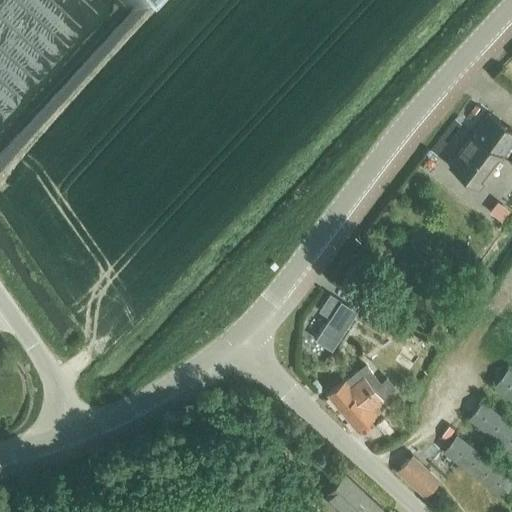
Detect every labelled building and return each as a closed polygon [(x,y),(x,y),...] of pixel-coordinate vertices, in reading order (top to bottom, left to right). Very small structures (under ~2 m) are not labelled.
[(466,141),(448,165),(477,186),(491,168),(489,166),(489,167),(487,165),(496,153),(499,155),(499,156),(500,156),(501,155),(511,139),(511,130),(488,113),(472,133),(470,136),(471,136),(472,135),(473,135),(468,143),(467,142),(466,141)] [(273,270),(278,265),(273,261),(269,266),(273,270)] [(348,272),(341,281),(352,289),(359,281),(348,272)] [(330,317),(316,338),(332,349),(356,311),(330,294),(320,310),(330,317)] [(365,303),(356,317),(367,324),(376,311),(365,303)] [(418,364),(431,338),(411,329),(399,355),(418,364)] [(344,380),(326,394),(355,430),(379,411),(374,405),(382,399),(373,388),(379,383),(365,364),(344,380)] [(511,399),(511,371),(507,368),(494,385),(511,399)] [(511,416),(504,410),(500,415),(482,400),(468,418),(511,452),(511,416)] [(383,418),(376,424),(385,435),(393,429),(383,418)] [(500,496),(511,480),(511,477),(456,433),(443,451),(500,496)] [(423,495),(434,482),(424,473),(428,470),(412,454),(397,470),(423,495)] [(319,500),(332,511),(384,511),(344,473),(319,500)] [(294,474),(283,488),(305,506),(316,493),(294,474)]
